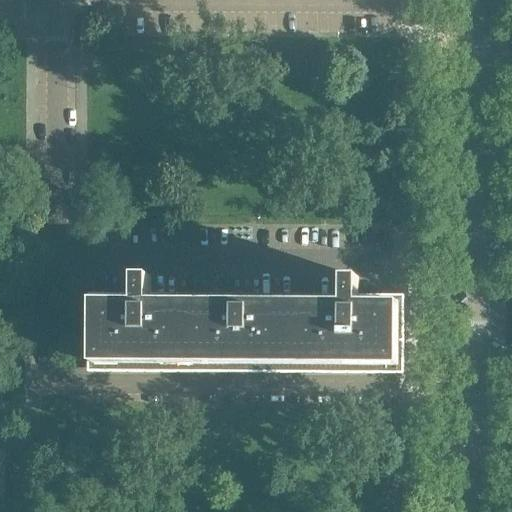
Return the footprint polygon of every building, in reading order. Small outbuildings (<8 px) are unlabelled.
[(151,294),(151,276),(135,276),(135,294),(151,294)] [(359,295),(359,278),(344,277),(344,295),(359,295)] [(180,335),(180,307),(180,295),(89,294),(89,335),(113,335),(129,335),(146,335),(163,335),(180,335)] [(213,335),(213,307),(214,295),(180,295),(180,307),(180,335),(197,335),(213,335)] [(264,336),(264,308),(264,295),(214,295),(213,307),(213,335),(230,335),(247,335),(264,336)] [(314,336),(314,308),(314,295),(264,295),(264,308),(264,336),(281,336),(297,336),(314,336)] [(404,336),(405,296),(314,295),(314,308),(314,336),(331,336),(348,336),(365,336),(381,336),(404,336)] [(112,373),(113,335),(89,335),(89,373),(112,373)] [(129,373),(129,335),(113,335),(112,373),(129,373)] [(146,373),(146,335),(129,335),(129,373),(146,373)] [(163,373),(163,335),(146,335),(146,373),(163,373)] [(180,373),(180,335),(163,335),(163,373),(180,373)] [(196,373),(197,335),(180,335),(180,373),(196,373)] [(213,373),(213,335),(197,335),(196,373),(213,373)] [(230,373),(230,335),(213,335),(213,373),(230,373)] [(247,373),(247,335),(230,335),(230,373),(247,373)] [(264,373),(264,336),(247,335),(247,373),(264,373)] [(280,373),(281,336),(264,336),(264,373),(280,373)] [(297,373),(297,336),(281,336),(280,373),(297,373)] [(314,373),(314,336),(297,336),(297,373),(314,373)] [(331,373),(331,336),(314,336),(314,373),(331,373)] [(348,373),(348,336),(331,336),(331,373),(348,373)] [(364,373),(365,336),(348,336),(348,373),(364,373)] [(381,373),(381,336),(365,336),(364,373),(381,373)] [(404,373),(404,336),(381,336),(381,373),(404,373)]
